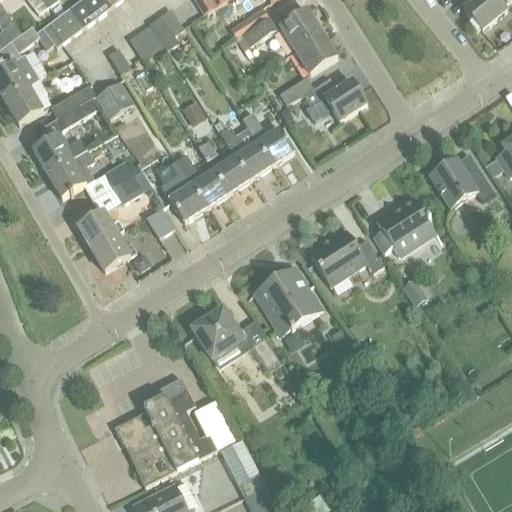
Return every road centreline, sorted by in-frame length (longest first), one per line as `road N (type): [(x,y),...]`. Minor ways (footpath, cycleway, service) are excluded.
road 1 (residential): [(107,330),(413,130)]
road 2 (residential): [(107,330),(0,145)]
road 3 (residential): [(413,130),(331,0)]
